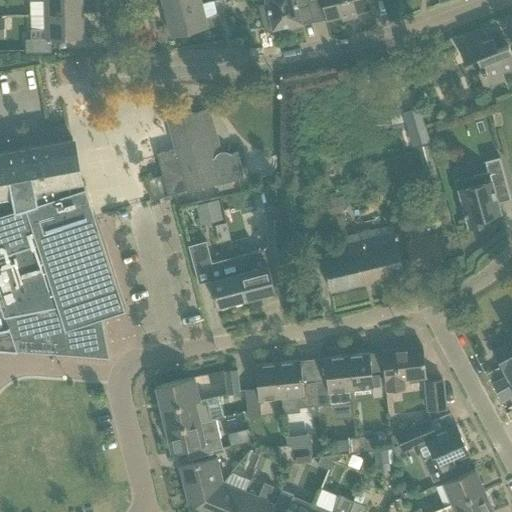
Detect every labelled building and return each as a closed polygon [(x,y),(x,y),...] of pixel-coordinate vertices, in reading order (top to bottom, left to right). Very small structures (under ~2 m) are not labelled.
[(44,1),(44,15),(82,14),(81,0),(29,0),(29,1),(44,1)] [(161,0),(165,13),(201,4),(200,0),(161,0)] [(301,0),(264,0),(266,4),(257,6),(264,33),(272,31),(272,30),(287,26),(288,28),(302,25),(296,1),(301,0)] [(306,0),(307,2),(315,0),(321,0),(326,20),(341,16),(342,20),(350,18),(345,0),(306,0)] [(345,0),(350,18),(358,16),(357,12),(371,9),(369,0),(345,0)] [(201,4),(165,13),(171,37),(221,24),(219,14),(205,17),(201,4)] [(82,14),(44,15),(45,29),(30,29),(31,40),(83,38),(82,14)] [(479,74),(484,88),(505,80),(502,72),(511,67),(511,55),(508,45),(496,49),(492,39),(482,43),(477,30),(455,39),(465,65),(477,60),(482,73),(479,74)] [(435,56),(431,45),(413,52),(417,63),(435,56)] [(175,149),(158,154),(169,194),(185,190),(185,191),(243,176),(237,152),(221,157),(209,109),(167,120),(175,149)] [(0,349),(17,351),(18,351),(20,338),(47,332),(51,353),(109,358),(101,316),(124,308),(95,216),(95,215),(83,179),(80,180),(75,151),(72,139),(0,152),(0,349)] [(484,161),(488,173),(473,176),(476,185),(458,189),(464,212),(465,216),(469,228),(488,223),(486,216),(500,212),(495,195),(509,192),(499,157),(484,161)] [(285,248),(283,182),(264,187),(266,248),(285,248)] [(222,219),(218,200),(196,205),(199,223),(222,219)] [(322,259),(325,271),(330,291),(403,273),(392,226),(343,238),(347,254),(322,259)] [(409,234),(410,240),(404,242),(412,270),(443,262),(441,257),(452,255),(448,242),(438,245),(435,233),(428,235),(427,231),(418,234),(417,232),(409,234)] [(205,241),(188,246),(193,265),(198,284),(210,281),(217,308),(246,300),(238,273),(234,258),(212,264),(205,241)] [(262,250),(234,257),(234,258),(238,273),(246,300),(275,292),(270,273),(268,265),(266,266),(262,250)] [(511,341),(511,343),(493,353),(502,370),(504,369),(511,384),(511,383),(511,328),(506,331),(511,341)] [(402,380),(426,377),(422,347),(381,352),(385,382),(386,391),(403,389),(402,380)] [(369,353),(346,355),(350,389),(373,387),(369,353)] [(326,380),(314,381),(316,404),(350,401),(350,389),(346,355),(324,358),(326,380)] [(300,360),(276,363),(280,396),(298,394),(299,405),(316,404),(314,381),(302,383),(300,360)] [(280,396),(276,363),(255,365),(257,388),(245,389),(248,419),(261,418),(259,399),(280,396)] [(224,372),(225,387),(238,386),(236,370),(224,372)] [(160,385),(165,407),(166,408),(199,400),(194,377),(160,385)] [(425,381),(428,411),(445,409),(442,379),(425,381)] [(238,386),(225,387),(226,396),(239,394),(238,386)] [(161,408),(166,430),(211,420),(211,419),(206,399),(199,401),(199,400),(166,408),(165,407),(161,408)] [(211,420),(166,430),(171,452),(187,448),(188,454),(198,451),(200,457),(212,454),(211,451),(222,448),(215,418),(211,419),(211,420)] [(412,428),(394,435),(401,452),(425,441),(431,454),(422,458),(433,482),(453,474),(449,467),(456,464),(454,459),(468,453),(456,425),(436,433),(430,420),(412,428)] [(363,437),(355,438),(356,453),(365,452),(363,437)] [(356,453),(355,438),(346,439),(348,454),(356,453)] [(294,445),(285,446),(287,461),(295,460),(294,445)] [(287,461),(285,446),(277,447),(279,461),(287,461)] [(387,450),(374,451),(375,464),(389,463),(387,450)] [(253,472),(255,468),(260,455),(249,451),(243,468),(253,472)] [(260,455),(255,468),(266,472),(271,459),(260,455)] [(180,466),(190,510),(200,501),(222,484),(216,458),(180,466)] [(291,466),(286,479),(294,482),(299,469),(291,466)] [(443,482),(451,502),(483,488),(475,469),(443,482)] [(245,493),(237,511),(263,511),(273,487),(263,483),(257,498),(245,493)] [(190,510),(195,511),(237,511),(245,493),(222,484),(200,501),(190,510)] [(489,511),(493,510),(483,488),(451,502),(430,511),(489,511)] [(293,511),(287,510),(293,496),(280,491),(271,511),(293,511)] [(348,511),(352,503),(340,498),(334,511),(331,511),(313,504),(309,511),(348,511)]
